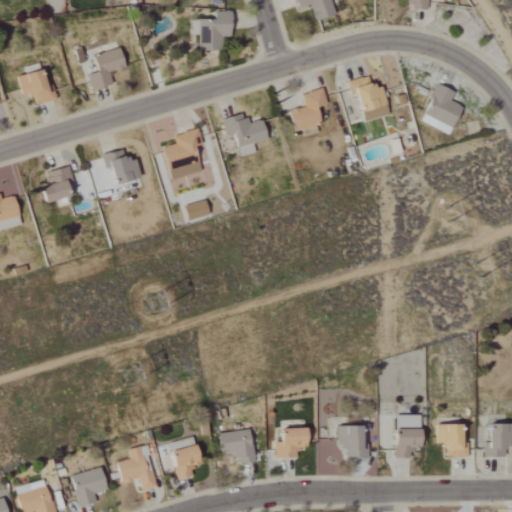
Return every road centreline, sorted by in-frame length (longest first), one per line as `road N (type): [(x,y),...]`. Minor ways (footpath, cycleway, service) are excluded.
road 1 (residential): [(0,152),(375,40),(451,48),(511,113)]
road 2 (residential): [(190,511),(235,499),(511,487)]
